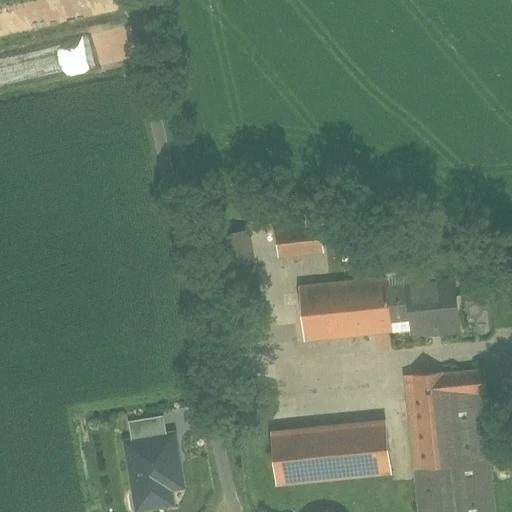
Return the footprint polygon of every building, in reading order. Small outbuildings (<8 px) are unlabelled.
[(332,223),(279,228),(282,255),(335,250),(332,223)] [(422,332),(471,327),(466,276),(416,281),(420,319),(422,332)] [(396,277),(307,286),(313,338),(402,328),(401,321),(397,283),(396,277)] [(397,283),(401,321),(420,319),(416,281),(397,283)] [(499,371),(418,377),(427,511),(501,511),(493,395),(500,394),(499,371)] [(174,414),(138,420),(141,437),(177,431),(174,414)] [(396,421),(281,432),(286,483),(401,471),(396,421)] [(141,437),(132,438),(144,509),(180,502),(178,487),(193,484),(184,429),(177,431),(141,437)]
